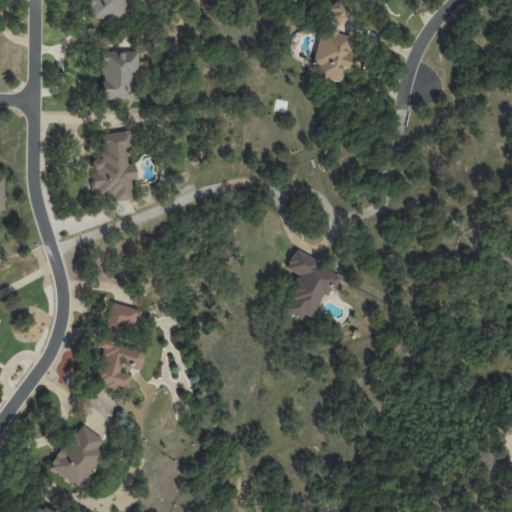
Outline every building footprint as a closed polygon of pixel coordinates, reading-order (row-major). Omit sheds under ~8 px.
[(122,0),(86,0),(86,19),(123,18),(122,0)] [(336,27),(351,11),(339,0),(338,0),(324,15),(336,27)] [(314,76),(340,83),(345,66),(350,68),(353,57),(347,55),(353,35),(321,27),(312,62),(317,63),(314,76)] [(100,99),(133,99),(134,51),(100,50),(100,99)] [(96,134),(99,159),(92,160),(93,172),(89,173),(91,189),(97,189),(97,196),(111,195),(112,201),(130,199),(128,180),(134,180),(133,163),(129,163),(125,131),(96,134)] [(338,277),(295,249),(283,267),(298,277),(278,307),(299,320),(303,313),(310,318),(338,277)] [(102,329),(116,334),(119,324),(133,329),(139,310),(111,301),(102,329)] [(94,381),(125,391),(130,374),(117,370),(120,362),(137,368),(143,350),(100,337),(97,347),(104,349),(94,381)] [(48,467),(80,489),(102,455),(94,450),(101,439),(77,423),(48,467)]
